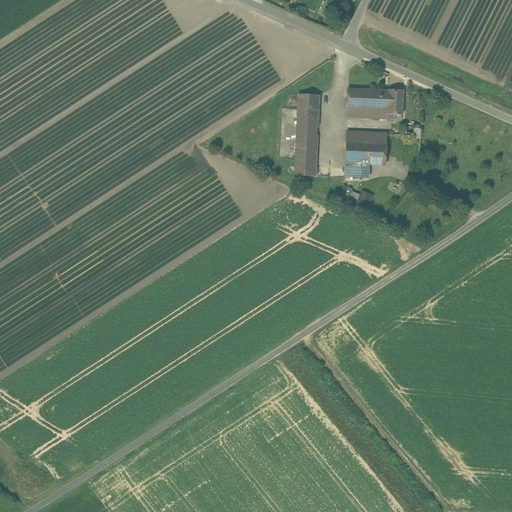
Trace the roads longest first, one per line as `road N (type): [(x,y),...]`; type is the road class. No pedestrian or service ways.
road 1 (unclassified): [(511,196),(31,511)]
road 2 (unclassified): [(511,120),(239,0)]
road 3 (track): [(299,337),(448,511)]
